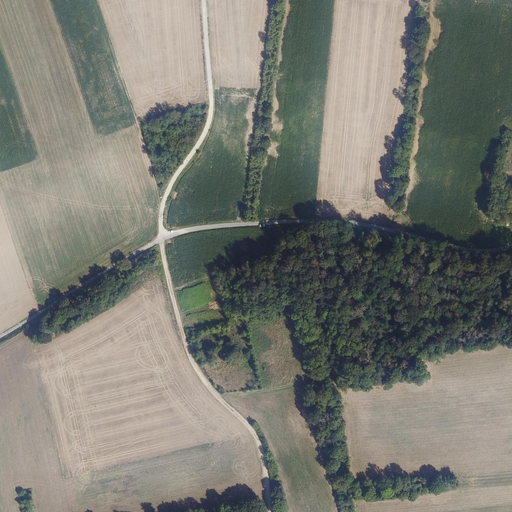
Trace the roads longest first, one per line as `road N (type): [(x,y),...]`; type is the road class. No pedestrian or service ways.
road 1 (unclassified): [(0,336),(162,238),(193,229),(315,220),(468,249),(511,246)]
road 2 (track): [(203,0),(210,118),(168,188),(160,229),(185,338),(218,397)]
road 3 (track): [(218,397),(256,435),(270,511)]
